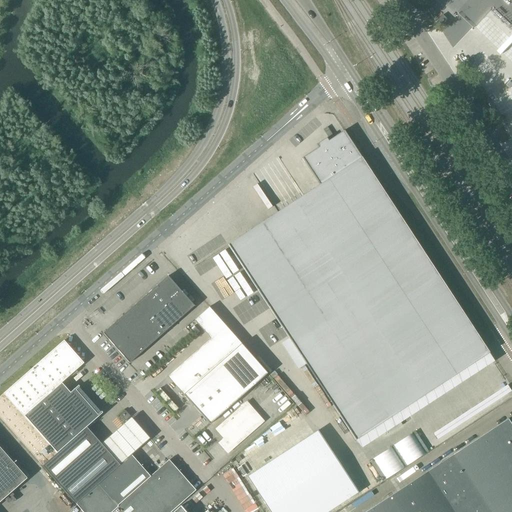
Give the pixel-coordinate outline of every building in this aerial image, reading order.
[(437,21),(444,28),(449,22),(442,15),(437,21)] [(227,245),(296,350),(356,441),(489,353),(344,131),(328,142),(326,139),(316,145),(318,148),(302,159),(319,185),(296,201),(227,245)] [(167,277),(157,286),(170,301),(181,292),(167,277)] [(157,286),(146,296),(159,311),(170,301),(157,286)] [(181,292),(170,301),(183,316),(194,307),(181,292)] [(146,296),(135,305),(148,320),(159,311),(146,296)] [(170,301),(159,311),(172,326),(183,316),(170,301)] [(135,305),(124,315),(137,330),(148,320),(135,305)] [(159,311),(148,320),(161,335),(172,326),(159,311)] [(124,315),(113,324),(127,339),(137,330),(124,315)] [(148,320),(137,330),(151,345),(161,335),(148,320)] [(103,334),(116,349),(127,339),(113,324),(103,334)] [(137,330),(127,339),(140,354),(151,345),(137,330)] [(127,339),(116,349),(129,364),(140,354),(127,339)] [(56,481),(56,482),(86,455),(72,440),(99,416),(98,415),(97,415),(75,391),(76,390),(75,389),(70,393),(61,383),(83,364),(63,341),(0,396),(0,418),(56,482),(56,481)] [(216,430),(224,439),(219,443),(227,453),(263,422),(246,403),(216,430)] [(120,415),(125,421),(130,417),(125,411),(120,415)] [(507,420),(366,511),(511,511),(511,421),(509,423),(507,420)] [(247,478),(269,511),(329,511),(358,493),(318,432),(247,478)] [(0,511),(0,501),(26,479),(0,449),(0,511)] [(131,456),(76,505),(82,511),(170,511),(195,490),(169,461),(150,477),(131,456)]
